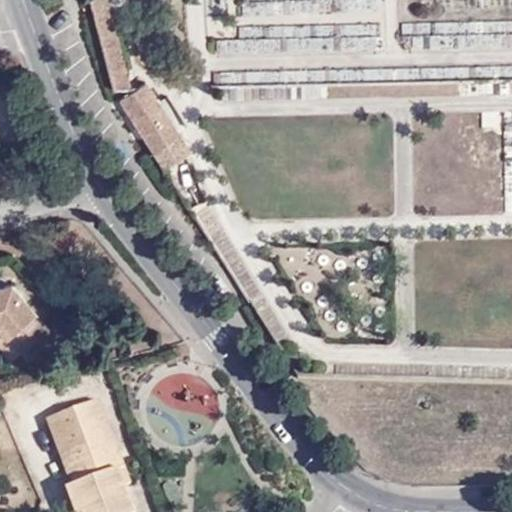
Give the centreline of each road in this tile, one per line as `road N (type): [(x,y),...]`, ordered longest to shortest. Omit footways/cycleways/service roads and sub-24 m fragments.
road 1 (tertiary): [(351,494),(319,465),(102,191)]
road 2 (tertiary): [(102,191),(31,24)]
